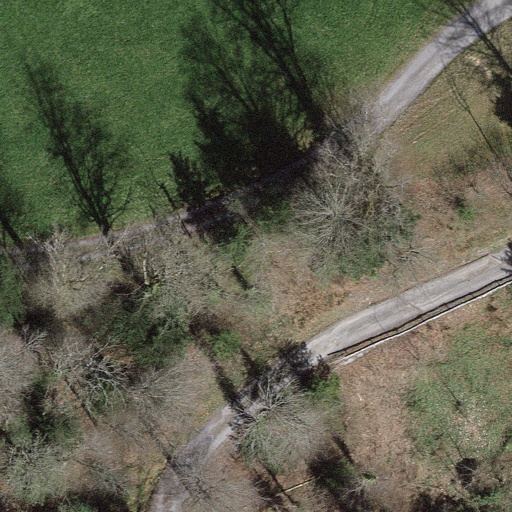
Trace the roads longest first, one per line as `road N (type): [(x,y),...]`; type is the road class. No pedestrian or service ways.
road 1 (track): [(0,271),(141,240),(301,169),(511,4)]
road 2 (track): [(511,258),(363,323),(273,381),(212,442),(171,511)]
